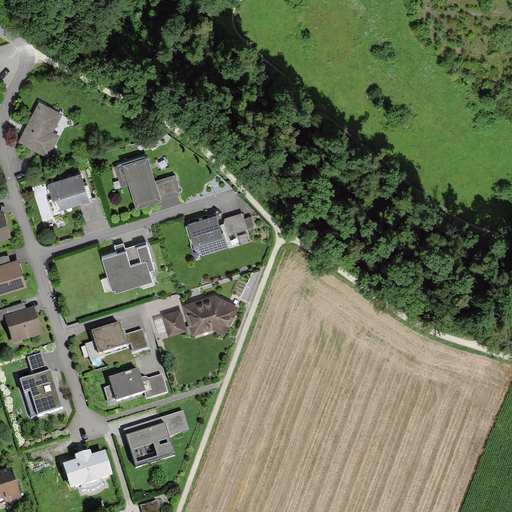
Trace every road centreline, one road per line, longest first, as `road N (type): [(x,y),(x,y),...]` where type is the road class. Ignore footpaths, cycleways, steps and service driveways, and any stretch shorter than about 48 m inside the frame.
road 1 (track): [(511,359),(393,313),(280,230),(206,153),(31,49)]
road 2 (residential): [(85,426),(1,152),(7,101),(31,49),(0,31)]
road 3 (track): [(176,511),(280,230)]
